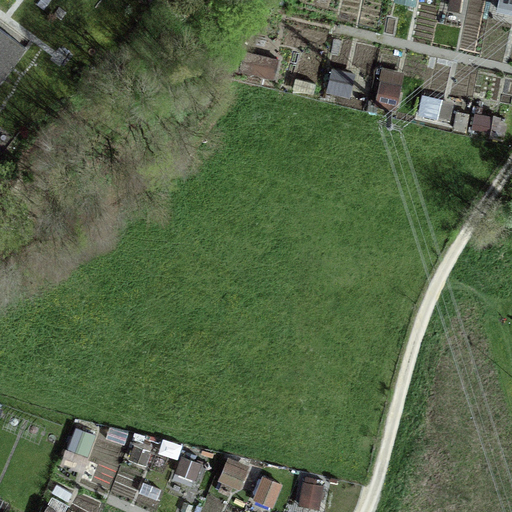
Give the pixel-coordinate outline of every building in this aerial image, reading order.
[(462,0),(448,0),(447,8),(460,10),(462,0)] [(0,80),(25,47),(0,28),(0,80)] [(278,58),(243,49),(238,69),(273,77),(278,58)] [(405,71),(382,66),(374,104),(397,109),(405,71)] [(356,72),(332,67),(326,91),(350,97),(356,72)] [(484,106),(476,104),(470,130),(490,133),(494,115),(482,112),(484,106)] [(97,433),(76,426),(68,448),(89,455),(97,433)] [(152,451),(133,444),(128,457),(146,465),(152,451)] [(202,462),(181,454),(175,472),(196,480),(202,462)] [(250,465),(228,456),(219,479),(240,488),(250,465)] [(283,483),(263,474),(253,499),(273,507),(283,483)] [(324,484),(303,480),(298,504),(319,508),(324,484)]
